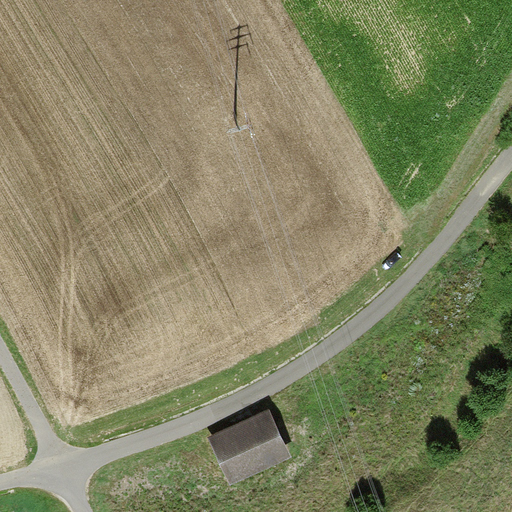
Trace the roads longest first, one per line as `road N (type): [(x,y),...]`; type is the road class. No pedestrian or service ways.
road 1 (track): [(511,181),(436,278),(337,368),(185,441),(70,463)]
road 2 (unclassified): [(94,511),(0,351)]
